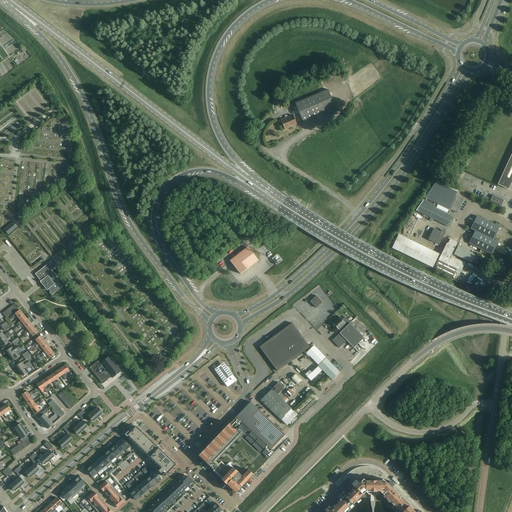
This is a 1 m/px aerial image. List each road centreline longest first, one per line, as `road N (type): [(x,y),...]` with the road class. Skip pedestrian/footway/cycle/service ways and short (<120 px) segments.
road 1 (primary): [(16,5),(72,75),(138,236),(209,322)]
road 2 (residential): [(245,386),(260,374),(248,345),(292,314),(348,373),(234,506)]
road 3 (secondary): [(240,324),(290,292),(365,220),(470,68)]
road 4 (secondary): [(462,64),(403,159),(348,226),(276,294),(235,316)]
road 5 (primary): [(511,319),(395,270),(250,181)]
road 6 (primary): [(250,181),(16,5)]
road 7 (primary): [(216,314),(160,247),(154,208),(161,190),(187,171),(250,181)]
road 8 (primary): [(250,181),(221,142),(208,87),(225,35),(271,0)]
road 9 (secondary): [(17,511),(155,393)]
road 10 (unclassified): [(367,409),(437,342),(474,329),(511,331)]
road 11 (residential): [(317,511),(335,494),(329,486),(340,473),(362,462),(382,466),(428,511)]
road 12 (tertiary): [(261,511),(367,409)]
road 13 (residential): [(31,511),(138,416)]
road 14 (tertiary): [(367,409),(412,432),(441,428),(475,403),(494,405)]
road 15 (primary): [(345,0),(460,55)]
